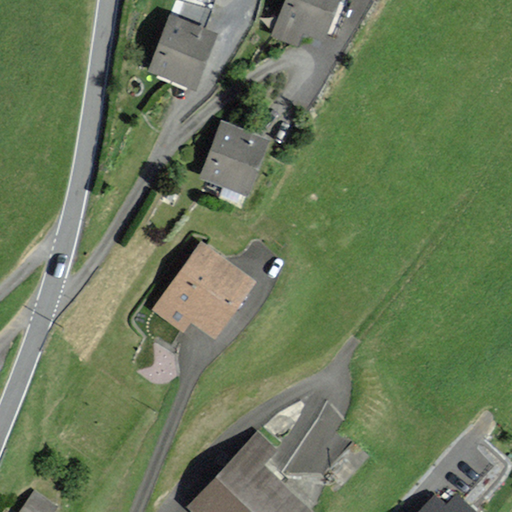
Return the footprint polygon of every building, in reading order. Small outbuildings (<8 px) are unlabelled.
[(337,0),(288,0),(276,32),(299,42),(304,29),(323,36),(337,0)] [(215,33),(173,17),(153,67),(194,83),(215,33)] [(270,139),(220,120),(199,176),(249,195),(270,139)] [(253,280),(201,244),(157,309),(183,327),(190,318),(215,336),(253,280)] [(281,456),(259,437),(191,511),(192,511),(314,511),(268,470),(281,456)] [(54,511),(58,508),(34,491),(19,511),(54,511)] [(437,495),(421,511),(478,511),(458,494),(449,505),(437,495)]
